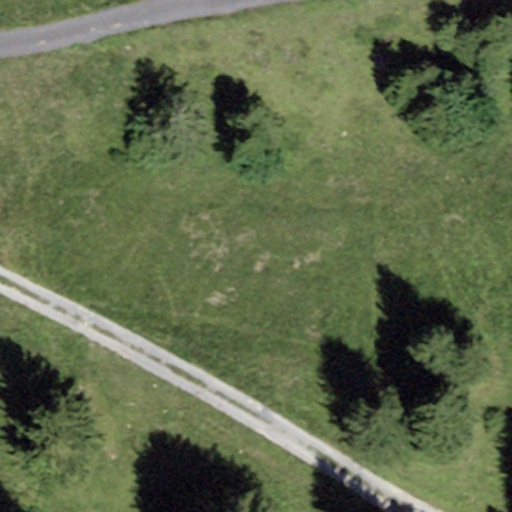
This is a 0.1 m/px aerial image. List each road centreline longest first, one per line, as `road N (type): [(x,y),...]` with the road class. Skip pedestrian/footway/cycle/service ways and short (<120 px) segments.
road 1 (track): [(440,511),(139,339),(0,271)]
road 2 (track): [(0,44),(248,0)]
